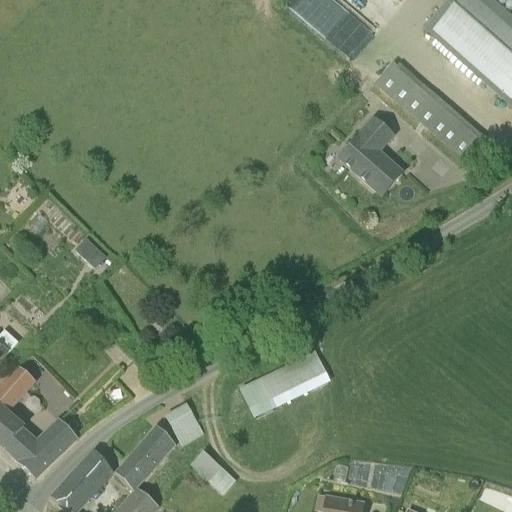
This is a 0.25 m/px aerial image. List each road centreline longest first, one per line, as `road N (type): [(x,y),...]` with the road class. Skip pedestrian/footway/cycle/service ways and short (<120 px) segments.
road 1 (unclassified): [(213,365),(511,191)]
road 2 (residential): [(30,506),(103,435),(213,365)]
